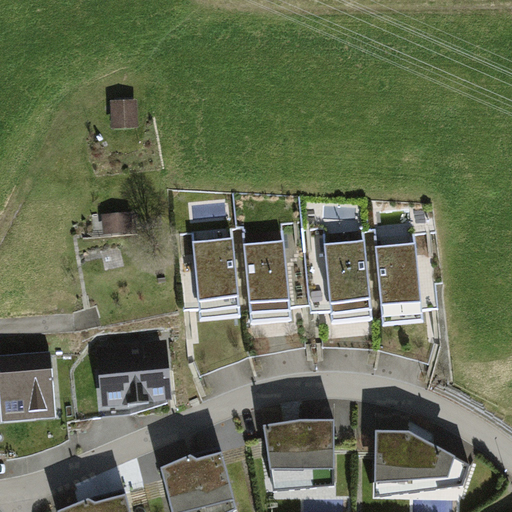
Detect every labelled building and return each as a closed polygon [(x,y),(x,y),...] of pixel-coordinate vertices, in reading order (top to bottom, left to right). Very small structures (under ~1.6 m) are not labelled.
[(139,103),(111,103),(111,130),(139,130),(139,103)] [(129,218),(100,217),(99,235),(129,236),(129,218)] [(239,319),(231,227),(189,231),(198,323),(239,319)] [(260,231),(245,232),(253,323),(293,320),(285,228),(260,231)] [(372,323),(361,230),(317,235),(328,328),(372,323)] [(421,230),(376,235),(384,329),(429,325),(421,230)] [(162,345),(95,351),(100,410),(167,404),(162,345)] [(54,359),(0,362),(0,427),(58,424),(54,359)] [(297,425),(266,432),(275,495),(334,493),(334,424),(297,425)] [(412,436),(376,435),(376,500),(464,490),(473,472),(412,436)] [(235,511),(222,457),(161,473),(170,511),(235,511)] [(130,511),(128,501),(72,511),(130,511)]
